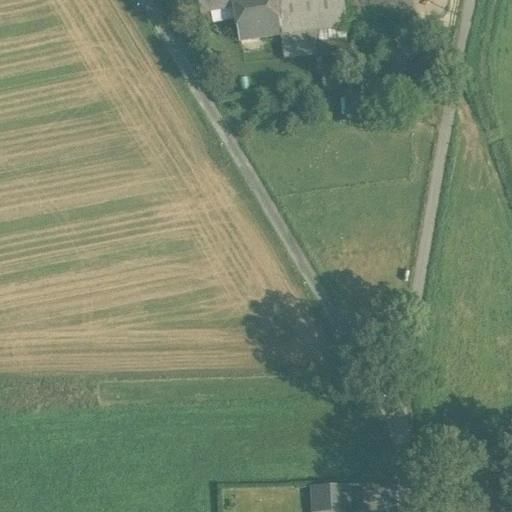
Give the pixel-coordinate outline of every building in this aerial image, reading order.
[(197,0),(200,14),(233,8),(234,8),(232,0),(197,0)] [(343,0),(279,0),(275,0),(232,0),(234,8),(233,8),(238,40),(280,33),(317,29),(339,27),(346,26),(345,20),(343,0)] [(413,14),(412,0),(343,0),(345,20),(413,14)] [(436,0),(416,0),(417,9),(437,7),(436,0)] [(413,14),(345,20),(346,26),(339,27),(339,34),(413,26),(413,14)] [(280,33),(282,58),(320,53),(317,29),(280,33)] [(448,48),(436,47),(434,61),(436,61),(435,68),(442,69),(443,62),(446,62),(448,48)] [(325,94),(343,92),(340,63),(321,66),(325,94)] [(347,486),(312,488),(312,511),(340,511),(347,511),(348,511),(347,486)]
